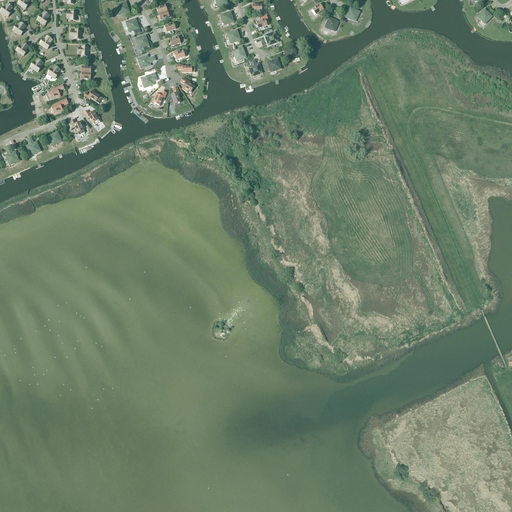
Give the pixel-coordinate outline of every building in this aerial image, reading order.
[(22,0),(22,1),(21,0),(20,0),(18,4),(25,9),(28,5),(27,4),(29,0),(22,0)] [(119,16),(129,12),(126,3),(116,6),(119,16)] [(320,4),(312,10),(315,16),(324,10),(320,4)] [(5,8),(4,8),(0,12),(8,17),(11,13),(9,12),(12,8),(8,5),(5,8)] [(167,12),(165,5),(156,9),(158,15),(167,12)] [(346,18),(355,22),(359,12),(350,8),(346,18)] [(484,24),(492,17),(484,10),(477,17),(484,24)] [(160,21),(169,18),(167,12),(158,15),(160,21)] [(221,16),(224,25),(234,22),(230,12),(221,16)] [(42,17),(40,16),(37,20),(45,26),(48,21),(46,20),(49,16),(44,13),(42,17)] [(71,19),(70,21),(76,21),(76,13),(71,13),(67,13),(67,19),(71,19)] [(262,21),(256,23),(258,29),(268,26),(266,20),(267,19),(266,16),(261,18),(262,21)] [(136,19),(126,23),(128,28),(128,27),(130,32),(134,31),(135,35),(140,33),(139,29),(136,19)] [(325,28),(334,32),(338,23),(329,19),(325,28)] [(21,36),(24,31),(22,30),(25,27),(21,23),(18,27),(16,26),(13,31),(21,36)] [(166,33),(176,30),(174,23),(164,27),(166,33)] [(74,38),(74,40),(80,40),(81,31),(75,31),(75,32),(71,32),(70,37),(74,38)] [(237,31),(227,34),(230,44),(240,40),(237,31)] [(265,36),(268,46),(278,43),(275,33),(265,36)] [(146,36),(136,40),(139,49),(144,48),(145,51),(148,50),(147,47),(149,46),(146,36)] [(47,50),(50,45),(49,44),(52,40),(47,37),(44,41),(43,40),(40,44),(47,50)] [(171,47),(181,43),(179,37),(169,41),(171,47)] [(19,47),(16,51),(23,56),(27,52),(25,51),(28,47),(24,44),(21,48),(19,47)] [(82,55),(82,57),(87,57),(88,48),(82,47),(82,49),(78,49),(78,54),(82,55)] [(236,62),(246,59),(243,49),(233,52),(236,62)] [(284,52),(288,62),(297,58),(294,49),(284,52)] [(175,60),(176,61),(186,57),(184,51),(177,53),(176,52),(174,53),(176,60),(175,60)] [(141,69),(150,66),(149,63),(155,61),(154,57),(148,59),(147,56),(137,60),(141,69)] [(38,73),(41,68),(40,67),(42,63),(38,60),(35,64),(34,63),(30,67),(38,73)] [(271,73),(281,69),(277,60),(268,63),(271,73)] [(252,66),(249,67),(252,77),(262,74),(258,64),(255,65),(254,61),(250,63),(252,66)] [(182,65),(177,66),(177,70),(182,70),(182,74),(193,73),(195,73),(194,67),(192,67),(182,67),(182,65)] [(51,70),(48,74),(55,79),(58,75),(57,74),(60,70),(55,67),(52,71),(51,70)] [(150,75),(141,79),(144,88),(154,85),(153,82),(157,81),(155,77),(154,74),(150,75)] [(183,78),(181,82),(184,84),(182,87),(181,89),(187,93),(188,91),(191,93),(195,88),(188,83),(189,81),(183,78)] [(46,94),(49,100),(57,97),(58,98),(60,97),(58,92),(64,89),(62,86),(56,89),(56,90),(46,94)] [(174,105),(180,102),(178,96),(180,95),(177,88),(173,89),(174,94),(171,95),(171,94),(174,105)] [(102,99),(94,93),(95,92),(93,90),(89,95),(86,93),(84,96),(90,100),(91,99),(99,104),(98,104),(102,99)] [(158,106),(161,100),(164,101),(167,94),(163,92),(161,97),(157,95),(157,94),(152,104),(158,106)] [(55,106),(50,108),(51,108),(54,114),(53,114),(59,111),(60,113),(63,111),(61,108),(68,104),(66,100),(55,105),(55,106)] [(90,114),(87,111),(84,113),(88,119),(89,118),(95,126),(100,122),(100,123),(97,118),(98,117),(94,111),(90,114)] [(85,134),(81,125),(82,124),(81,122),(76,124),(74,120),(70,122),(73,128),(75,128),(79,137),(79,136),(84,134),(85,134)] [(56,143),(57,144),(62,142),(57,133),(48,137),(51,143),(52,145),(56,143)] [(30,145),(27,146),(29,152),(31,155),(35,153),(35,154),(40,152),(36,142),(33,144),(31,138),(27,140),(30,145)] [(14,162),(14,163),(19,161),(15,152),(12,153),(9,146),(5,148),(8,155),(6,156),(8,162),(9,164),(14,162)]
